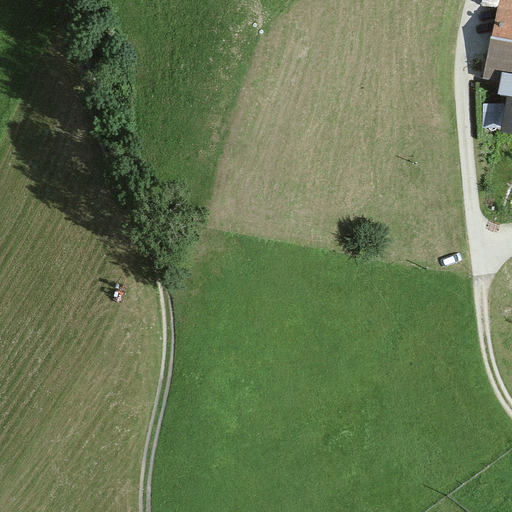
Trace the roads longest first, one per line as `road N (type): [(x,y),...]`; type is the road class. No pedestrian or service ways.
road 1 (track): [(145,511),(167,308),(149,229),(104,132),(73,0)]
road 2 (track): [(477,245),(462,101),(475,0)]
road 3 (track): [(477,245),(485,339),(500,394),(511,408)]
